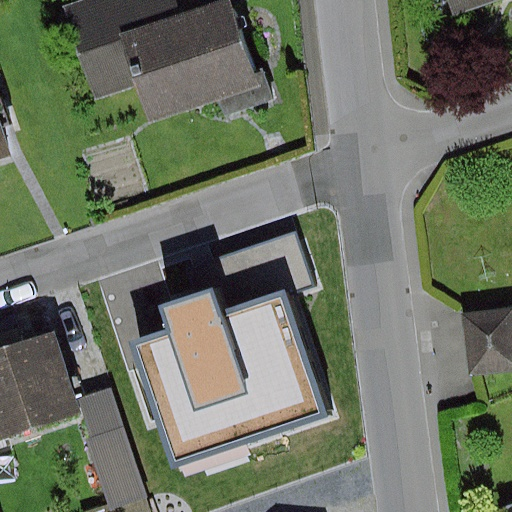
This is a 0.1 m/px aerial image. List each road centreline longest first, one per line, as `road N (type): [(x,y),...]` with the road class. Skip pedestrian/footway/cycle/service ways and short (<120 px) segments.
road 1 (residential): [(369,159),(0,282)]
road 2 (residential): [(415,511),(369,159)]
road 3 (residential): [(369,159),(351,0)]
road 4 (residential): [(511,108),(369,159)]
